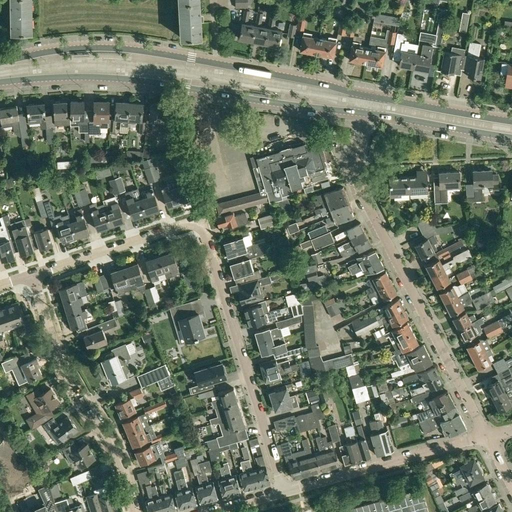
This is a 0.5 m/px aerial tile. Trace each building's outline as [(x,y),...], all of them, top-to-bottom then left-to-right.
[(32,31),(31,0),(11,0),(12,32),(23,32),(32,31)] [(179,0),(181,38),(201,37),(200,23),(200,14),(198,0),(179,0)] [(436,19),(438,19),(433,43),(441,44),(447,9),(445,9),(438,13),(436,19)] [(245,10),(239,39),(243,39),(243,40),(251,42),(255,26),(247,24),(250,11),(245,10)] [(462,12),(460,23),(467,25),(469,13),(462,12)] [(258,13),(255,26),(251,42),(252,42),(252,41),(256,42),(256,43),(264,45),(268,29),(260,27),(263,14),(258,13)] [(305,15),(299,13),(297,29),(303,30),(305,15)] [(268,29),(264,45),(265,45),(265,44),(269,45),(269,46),(278,48),(279,43),(281,31),(273,29),(276,16),(271,15),(268,29)] [(389,24),(398,26),(399,18),(391,16),(389,24)] [(346,35),(348,22),(340,21),(337,33),(346,35)] [(348,22),(346,35),(353,36),(356,23),(348,22)] [(290,23),(287,36),(293,37),(296,24),(290,23)] [(388,43),(394,44),(396,37),(397,32),(389,30),(387,43),(388,43)] [(316,54),(319,39),(311,37),(312,34),(303,32),(303,35),(300,50),(316,54)] [(327,40),(319,39),(316,54),(333,57),(336,44),(336,41),(335,40),(336,38),(328,37),(327,40)] [(369,48),(366,63),(382,66),(383,62),(385,51),(386,51),(388,43),(387,43),(388,40),(385,39),(371,37),(369,48)] [(417,45),(413,68),(428,71),(429,63),(433,41),(419,39),(417,45)] [(396,42),(393,58),(400,59),(399,65),(413,68),(417,45),(406,43),(406,41),(403,40),(403,43),(396,42)] [(361,43),(352,41),(349,60),(366,63),(369,48),(361,46),(361,43)] [(467,56),(464,55),(461,71),(468,72),(467,76),(480,79),(484,59),(477,58),(480,44),(469,42),(467,56)] [(464,55),(465,49),(452,47),(451,53),(444,52),(441,71),(453,74),(454,70),(461,71),(464,55)] [(511,65),(501,64),(500,73),(506,74),(505,83),(505,87),(511,87),(511,65)] [(71,102),(71,106),(71,119),(79,119),(79,125),(79,132),(85,132),(85,137),(85,142),(89,142),(89,137),(89,134),(89,132),(89,122),(89,121),(83,121),(83,119),(84,119),(84,110),(84,105),(84,101),(71,102)] [(89,132),(89,134),(100,134),(100,127),(101,127),(108,127),(108,120),(109,120),(109,106),(109,101),(100,101),(100,102),(94,101),(94,105),(94,110),(94,121),(89,122),(89,132)] [(67,102),(53,102),(54,106),(54,117),(55,125),(65,125),(70,124),(70,116),(67,116),(67,106),(67,102)] [(121,127),(128,127),(128,117),(129,103),(116,102),(116,106),(116,118),(121,118),(121,127)] [(44,103),(27,105),(28,110),(28,119),(27,119),(28,124),(40,123),(45,122),(46,128),(52,127),(51,115),(45,116),(45,109),(44,103)] [(128,117),(128,123),(136,123),(136,119),(142,120),(142,108),(143,104),(129,103),(128,117)] [(147,115),(146,122),(145,134),(157,135),(158,122),(161,122),(161,128),(167,129),(167,121),(166,121),(166,116),(163,116),(164,106),(158,105),(158,104),(152,103),(152,105),(151,105),(150,109),(150,115),(147,115)] [(0,108),(0,115),(1,123),(2,127),(12,126),(13,133),(20,138),(21,140),(24,140),(25,146),(29,145),(25,116),(18,117),(17,110),(17,106),(0,108)] [(138,134),(145,134),(146,122),(139,121),(138,134)] [(169,155),(173,155),(179,154),(179,153),(185,152),(180,133),(168,136),(164,137),(169,155)] [(328,177),(325,168),(325,167),(325,166),(324,166),(322,158),(322,157),(321,156),(319,149),(319,148),(319,147),(318,147),(317,147),(318,147),(307,150),(306,144),(305,143),(304,143),(293,147),(292,147),(291,146),(290,146),(280,150),(280,149),(279,150),(279,151),(278,151),(268,154),(267,154),(257,157),(256,157),(256,158),(256,159),(257,159),(259,166),(262,176),(257,178),(258,182),(261,192),(217,204),(217,206),(220,214),(269,199),(269,202),(281,198),(281,196),(293,193),(291,187),(294,186),(295,191),(299,190),(298,185),(310,182),(322,179),(328,177)] [(186,152),(179,154),(184,171),(191,169),(186,152)] [(156,164),(150,166),(154,180),(161,178),(156,164)] [(154,180),(150,166),(144,168),(148,182),(154,180)] [(73,169),(57,171),(58,179),(75,176),(73,169)] [(484,184),(488,184),(489,192),(498,191),(497,174),(492,175),(491,170),(481,171),(481,170),(473,171),(474,185),(466,185),(467,201),(483,200),(482,186),(484,186),(484,184)] [(440,188),(434,189),(435,201),(435,203),(447,202),(447,189),(460,189),(460,186),(459,176),(459,172),(439,173),(439,176),(440,188)] [(174,181),(176,188),(181,204),(189,201),(189,200),(194,198),(186,173),(179,175),(180,179),(174,181)] [(416,176),(407,177),(408,192),(409,195),(418,194),(418,191),(427,191),(426,173),(416,174),(416,176)] [(120,176),(115,178),(119,191),(124,189),(120,176)] [(407,177),(389,178),(390,196),(398,195),(401,195),(409,195),(408,192),(407,177)] [(113,193),(119,191),(115,178),(109,180),(113,193)] [(174,181),(167,183),(161,185),(168,207),(174,205),(174,206),(181,204),(176,188),(174,181)] [(85,187),(79,189),(84,203),(89,201),(85,187)] [(317,200),(314,201),(315,205),(322,203),(346,194),(343,187),(324,193),(316,196),(317,200)] [(131,190),(125,192),(126,197),(125,197),(132,219),(138,217),(138,218),(146,215),(141,199),(137,188),(131,190)] [(147,197),(141,199),(146,215),(154,213),(153,212),(159,210),(152,188),(145,190),(147,197)] [(79,204),(84,203),(79,189),(74,191),(79,204)] [(320,207),(314,209),(316,213),(321,211),(349,202),(346,194),(322,203),(323,206),(320,208),(320,207)] [(48,196),(42,198),(48,216),(52,227),(56,225),(62,242),(68,240),(68,241),(76,239),(71,222),(68,214),(61,216),(61,214),(54,216),(48,196)] [(103,200),(104,204),(111,227),(118,224),(118,223),(124,221),(116,196),(103,200)] [(42,198),(35,200),(41,217),(41,218),(48,216),(42,198)] [(288,198),(276,201),(281,213),(292,209),(288,198)] [(96,202),(89,204),(90,208),(97,230),(103,228),(103,229),(111,227),(104,204),(97,206),(96,202)] [(349,202),(321,211),(322,215),(326,214),(328,217),(352,209),(349,202)] [(328,217),(325,218),(328,226),(336,223),(355,217),(352,209),(328,217)] [(77,220),(71,222),(76,239),(83,236),(83,235),(88,233),(81,211),(75,213),(77,220)] [(299,212),(294,214),(296,222),(302,220),(299,212)] [(245,213),(241,215),(234,217),(233,213),(216,218),(219,227),(224,225),(225,228),(230,227),(230,228),(248,223),(245,213)] [(274,213),(258,218),(261,229),(277,225),(274,213)] [(7,214),(1,216),(4,223),(4,225),(6,231),(6,232),(9,240),(10,245),(16,243),(19,252),(20,256),(33,251),(33,250),(32,247),(29,239),(25,226),(23,220),(23,219),(10,223),(9,222),(7,214)] [(417,223),(420,229),(431,223),(434,229),(436,228),(435,217),(428,217),(417,223)] [(296,222),(286,226),(289,234),(299,230),(296,222)] [(364,230),(360,223),(352,227),(345,230),(344,230),(334,235),(337,240),(347,234),(349,238),(364,230)] [(434,229),(431,223),(420,229),(423,234),(434,229)] [(473,223),(469,232),(475,235),(479,225),(473,223)] [(35,237),(38,246),(39,250),(53,245),(48,230),(43,231),(42,229),(34,232),(31,224),(25,226),(29,239),(35,237)] [(307,232),(310,240),(328,233),(324,224),(307,232)] [(425,239),(415,244),(416,245),(421,257),(422,257),(429,254),(434,251),(437,250),(434,243),(437,242),(434,235),(437,234),(445,232),(444,226),(436,228),(434,229),(423,234),(425,239)] [(460,231),(462,234),(462,236),(469,234),(466,228),(460,231)] [(368,237),(364,230),(349,238),(351,241),(346,244),(346,243),(337,247),(340,252),(368,237)] [(334,241),(332,236),(330,232),(328,233),(310,240),(300,244),(302,249),(313,244),(315,249),(334,241)] [(286,236),(278,239),(281,247),(289,244),(286,236)] [(235,239),(224,243),(228,257),(237,254),(239,261),(241,260),(244,259),(244,260),(249,258),(267,253),(268,253),(264,241),(252,245),(246,247),(245,246),(243,237),(238,239),(238,238),(235,238),(235,239)] [(357,253),(365,248),(371,245),(372,245),(368,237),(340,252),(341,255),(342,255),(343,257),(353,254),(356,252),(357,253)] [(14,257),(10,245),(9,240),(0,242),(0,258),(1,262),(14,257)] [(451,251),(448,246),(436,252),(439,257),(442,255),(444,259),(451,255),(449,252),(451,251)] [(292,247),(285,250),(287,255),(294,252),(292,247)] [(439,259),(426,265),(432,277),(444,270),(449,268),(472,257),(468,249),(453,256),(453,258),(453,259),(441,265),(439,259)] [(360,266),(379,259),(375,251),(375,250),(374,251),(368,253),(357,258),(359,262),(348,268),(350,272),(360,266)] [(167,252),(159,255),(166,278),(179,273),(172,252),(167,253),(167,252)] [(159,280),(166,278),(159,255),(151,257),(152,258),(146,260),(153,282),(155,286),(149,287),(154,301),(160,299),(156,289),(161,287),(160,282),(159,280)] [(253,272),(249,258),(244,260),(244,259),(241,260),(239,261),(230,264),(234,278),(244,275),(246,282),(262,278),(259,270),(253,272)] [(383,266),(379,259),(360,266),(350,272),(352,275),(363,270),(365,274),(376,270),(383,267),(383,268),(384,267),(383,266)] [(131,264),(124,267),(129,283),(131,289),(137,287),(138,290),(139,289),(140,292),(142,293),(145,292),(148,303),(154,301),(149,287),(144,289),(144,288),(145,287),(137,263),(132,265),(131,264)] [(316,263),(302,266),(304,273),(305,272),(309,282),(311,289),(327,285),(326,281),(324,274),(318,276),(316,269),(317,269),(316,263)] [(468,274),(474,272),(476,271),(473,264),(455,273),(458,280),(468,274)] [(507,264),(500,268),(502,272),(509,269),(507,264)] [(122,285),(129,283),(124,267),(116,269),(116,270),(110,272),(117,294),(124,291),(122,285)] [(189,286),(194,284),(186,268),(181,271),(189,286)] [(444,270),(432,277),(437,288),(450,281),(448,278),(446,274),(451,272),(449,268),(444,270)] [(391,281),(389,277),(385,271),(367,280),(366,281),(366,282),(366,283),(367,284),(368,285),(369,285),(370,285),(371,287),(366,290),(368,293),(378,288),(391,281)] [(476,271),(474,272),(468,274),(458,280),(460,284),(478,275),(476,271)] [(98,276),(102,289),(103,292),(109,291),(104,274),(98,276)] [(97,291),(102,289),(98,276),(93,277),(97,291)] [(246,282),(242,283),(244,289),(238,291),(242,304),(263,298),(259,285),(271,282),(269,276),(262,278),(246,282)] [(502,282),(505,288),(511,284),(511,278),(510,276),(501,281),(502,282)] [(397,293),(391,281),(378,288),(368,293),(370,298),(374,296),(376,297),(379,302),(384,299),(397,293)] [(59,289),(61,295),(60,295),(62,301),(63,301),(63,302),(81,296),(85,295),(91,293),(87,283),(83,284),(82,282),(59,289)] [(309,282),(299,283),(300,291),(311,289),(309,282)] [(439,292),(445,303),(462,294),(458,286),(454,285),(452,286),(439,292)] [(318,289),(312,290),(317,300),(322,298),(318,289)] [(312,301),(317,300),(312,290),(307,292),(312,301)] [(474,305),(490,296),(488,291),(471,299),(474,305)] [(301,292),(285,296),(288,306),(302,302),(301,292)] [(303,304),(313,304),(312,301),(307,292),(303,293),(303,304)] [(462,294),(445,303),(451,314),(463,308),(462,306),(467,304),(462,294)] [(85,295),(81,296),(63,302),(65,308),(64,308),(66,314),(67,314),(67,315),(81,310),(79,304),(87,301),(85,295)] [(492,301),(490,296),(474,305),(476,309),(492,301)] [(399,299),(398,298),(391,301),(382,306),(385,311),(375,316),(373,314),(365,318),(369,324),(403,307),(401,304),(402,302),(400,300),(399,299)] [(114,301),(116,310),(118,316),(125,313),(121,299),(114,301)] [(337,302),(332,305),(336,315),(342,312),(337,302)] [(5,307),(5,309),(11,326),(23,322),(17,303),(5,307)] [(198,337),(205,335),(198,314),(194,316),(190,303),(175,307),(186,342),(198,338),(198,337)] [(247,318),(269,312),(266,303),(244,309),(247,318)] [(296,316),(299,315),(301,315),(303,314),(301,303),(293,306),(296,316)] [(331,317),(336,315),(332,305),(327,307),(331,317)] [(386,328),(401,321),(408,317),(407,316),(408,315),(406,310),(405,311),(403,307),(369,324),(365,318),(352,325),(356,334),(364,331),(371,328),(371,329),(383,322),(386,328)] [(81,310),(67,315),(69,321),(68,321),(70,327),(71,327),(71,328),(76,327),(78,333),(87,329),(83,317),(91,314),(89,308),(81,310)] [(0,329),(11,326),(5,309),(0,310),(0,329)] [(267,322),(273,320),(272,317),(281,315),(280,309),(269,312),(247,318),(249,327),(267,322)] [(465,311),(461,313),(452,318),(458,329),(476,320),(473,314),(468,317),(465,311)] [(30,313),(21,316),(23,322),(30,320),(32,319),(30,313)] [(270,329),(270,328),(255,333),(258,344),(273,340),(283,337),(281,328),(302,322),(301,315),(299,315),(296,316),(276,322),(277,327),(270,329)] [(482,326),(485,334),(504,325),(500,317),(482,326)] [(480,318),(476,320),(458,329),(464,340),(473,336),(476,334),(479,332),(480,329),(478,325),(483,322),(480,318)] [(97,331),(83,337),(88,350),(107,342),(103,332),(114,327),(111,319),(95,326),(97,331)] [(392,343),(413,332),(407,322),(400,326),(384,334),(386,338),(389,337),(392,343)] [(505,328),(504,325),(485,334),(487,337),(505,328)] [(151,331),(144,334),(148,343),(155,341),(151,331)] [(418,343),(413,332),(392,343),(395,350),(393,351),(394,354),(395,354),(398,354),(401,353),(400,352),(418,343)] [(481,338),(476,342),(467,346),(472,357),(485,351),(490,348),(485,339),(484,340),(481,338)] [(273,340),(258,344),(262,356),(273,352),(274,355),(287,351),(285,342),(274,345),(273,340)] [(350,344),(343,346),(345,354),(352,352),(350,344)] [(410,361),(428,353),(423,344),(411,351),(400,357),(398,354),(395,354),(394,354),(390,356),(393,360),(395,359),(399,366),(410,361)] [(102,377),(107,375),(108,375),(109,376),(110,375),(113,382),(127,377),(125,370),(128,368),(125,360),(130,358),(125,345),(112,350),(114,356),(113,356),(113,355),(110,354),(106,355),(105,358),(105,359),(103,360),(104,363),(97,365),(102,377)] [(303,346),(293,349),(294,354),(294,355),(305,352),(303,346)] [(490,348),(485,351),(472,357),(478,368),(491,362),(489,358),(488,356),(493,353),(490,348)] [(428,353),(410,361),(399,366),(400,369),(394,371),(395,375),(415,370),(423,366),(432,361),(428,353)] [(348,365),(352,364),(358,362),(357,361),(353,362),(351,354),(345,355),(348,365)] [(18,355),(1,362),(3,367),(5,371),(14,367),(18,375),(24,372),(24,373),(27,380),(28,381),(28,380),(32,379),(41,375),(36,364),(38,363),(36,358),(31,360),(29,356),(20,359),(18,355)] [(320,355),(310,358),(310,359),(313,375),(325,372),(322,361),(320,355)] [(345,355),(339,357),(342,367),(347,365),(348,365),(345,355)] [(342,367),(339,357),(334,358),(336,368),(342,367)] [(496,361),(492,363),(496,370),(507,364),(503,357),(496,361)] [(330,370),(336,368),(334,358),(327,359),(330,370)] [(263,369),(264,373),(289,365),(288,360),(276,363),(275,359),(260,364),(262,370),(263,369)] [(303,378),(313,375),(310,359),(298,363),(303,378)] [(330,370),(327,359),(322,361),(325,372),(330,370)] [(358,362),(352,364),(348,365),(347,365),(350,377),(361,373),(358,362)] [(199,385),(190,387),(192,394),(214,387),(212,381),(213,381),(218,380),(226,377),(225,374),(226,374),(224,365),(222,365),(222,363),(195,370),(199,385)] [(296,363),(289,365),(264,373),(265,376),(264,376),(266,383),(281,379),(280,374),(297,369),(296,363)] [(158,367),(151,371),(155,382),(163,378),(165,378),(171,375),(167,364),(158,367)] [(496,370),(498,374),(509,369),(507,364),(496,370)] [(421,381),(439,374),(435,367),(425,370),(402,379),(404,384),(419,377),(421,381)] [(498,374),(501,379),(511,374),(509,369),(498,374)] [(444,384),(439,374),(421,381),(423,386),(411,391),(412,395),(426,390),(444,384)] [(171,375),(165,378),(169,387),(175,384),(171,375)] [(363,385),(360,375),(350,378),(353,388),(363,385)] [(385,379),(376,381),(380,393),(388,390),(385,379)] [(502,388),(501,385),(498,380),(487,386),(493,398),(511,390),(508,385),(502,388)] [(270,392),(272,402),(289,397),(286,387),(292,385),(292,383),(274,389),(275,391),(270,392)] [(375,384),(367,386),(370,395),(378,393),(375,384)] [(352,389),(356,401),(367,398),(364,385),(352,389)] [(26,394),(30,401),(37,413),(26,419),(32,428),(43,422),(40,417),(51,411),(49,407),(58,403),(50,388),(41,394),(37,388),(26,394)] [(140,388),(135,390),(128,393),(130,398),(115,404),(120,416),(135,410),(133,404),(137,403),(135,399),(143,396),(140,388)] [(215,408),(222,406),(238,402),(234,388),(218,393),(220,399),(212,401),(215,408)] [(216,394),(214,389),(199,393),(201,398),(216,394)] [(316,389),(306,392),(308,402),(318,399),(316,389)] [(326,390),(319,392),(322,401),(329,399),(326,390)] [(391,390),(379,394),(382,404),(383,406),(395,403),(392,395),(391,390)] [(511,392),(511,390),(493,398),(499,411),(511,404),(511,392)] [(433,396),(431,391),(423,393),(412,398),(414,404),(425,399),(433,396)] [(426,411),(451,398),(447,391),(429,400),(431,404),(424,408),(426,411)] [(291,403),(289,397),(272,402),(275,411),(280,409),(281,412),(299,406),(297,402),(291,403)] [(455,406),(451,398),(426,411),(416,413),(421,422),(455,406)] [(150,418),(148,413),(167,406),(165,400),(144,409),(145,413),(123,422),(128,434),(149,425),(146,419),(150,418)] [(211,424),(214,423),(226,419),(242,414),(238,402),(222,406),(215,408),(217,416),(209,419),(211,424)] [(311,405),(313,411),(317,427),(320,426),(318,419),(325,417),(320,402),(311,405)] [(441,429),(445,437),(466,427),(465,426),(459,414),(455,406),(421,422),(419,423),(424,433),(441,425),(443,428),(441,429)] [(359,410),(352,412),(356,425),(362,423),(359,410)] [(313,411),(304,414),(309,429),(317,427),(313,411)] [(373,414),(375,420),(385,452),(393,450),(392,446),(387,430),(383,431),(378,412),(373,414)] [(229,444),(237,442),(239,441),(236,430),(246,427),(242,414),(226,419),(214,423),(214,424),(219,422),(222,435),(216,437),(219,447),(229,444)] [(299,432),(309,429),(304,414),(295,417),(299,432)] [(54,420),(52,418),(43,425),(57,444),(63,440),(77,430),(67,417),(57,424),(54,420)] [(277,431),(284,429),(288,428),(285,417),(274,421),(277,431)] [(399,417),(389,419),(391,428),(401,426),(399,417)] [(345,464),(363,458),(358,441),(351,420),(348,420),(350,426),(344,428),(346,436),(350,435),(353,443),(340,446),(340,448),(345,464)] [(385,453),(385,452),(375,420),(369,421),(372,433),(370,434),(376,455),(385,453)] [(333,442),(340,440),(336,424),(328,426),(333,442)] [(152,443),(157,440),(163,438),(161,434),(155,436),(151,425),(149,425),(128,434),(133,446),(150,439),(152,443)] [(361,440),(358,441),(363,458),(370,456),(368,449),(361,425),(357,426),(361,440)] [(316,453),(321,470),(329,468),(322,440),(321,435),(316,437),(320,452),(316,453)] [(255,445),(257,452),(261,451),(259,444),(257,439),(257,438),(249,441),(250,447),(255,445)] [(302,440),(307,456),(312,473),(321,470),(316,453),(312,454),(308,439),(302,440)] [(327,439),(322,440),(329,468),(339,465),(332,441),(328,442),(327,439)] [(229,444),(230,449),(231,450),(239,448),(237,442),(229,444)] [(86,445),(77,449),(74,443),(59,451),(62,455),(65,453),(70,463),(75,460),(79,467),(94,459),(86,445)] [(183,450),(184,450),(183,445),(174,448),(175,453),(164,456),(163,453),(160,454),(163,462),(185,456),(183,450)] [(140,464),(159,456),(156,450),(153,452),(150,446),(135,452),(140,464)] [(288,462),(293,478),(312,473),(307,456),(293,459),(290,446),(282,448),(286,462),(288,462)] [(183,450),(185,456),(186,459),(190,457),(190,455),(197,453),(195,447),(184,450),(183,450)] [(211,459),(212,462),(221,459),(219,452),(218,447),(208,450),(211,459)] [(239,474),(243,487),(244,490),(245,490),(245,492),(250,490),(250,489),(253,488),(245,460),(244,458),(243,453),(238,454),(243,473),(239,474)] [(196,458),(201,473),(209,500),(212,500),(212,501),(217,500),(216,498),(217,498),(213,482),(209,483),(207,477),(215,474),(212,462),(211,459),(204,461),(202,454),(196,456),(196,458)] [(265,485),(265,486),(270,485),(269,483),(270,483),(262,455),(258,457),(261,468),(257,469),(262,486),(265,485)] [(458,478),(480,467),(477,461),(476,462),(474,458),(462,464),(459,455),(448,458),(450,464),(452,463),(453,462),(455,462),(456,464),(458,466),(451,469),(454,475),(456,474),(458,478)] [(206,501),(209,500),(201,473),(196,458),(190,459),(194,475),(197,474),(200,486),(196,487),(199,499),(200,503),(201,503),(202,504),(207,503),(206,501)] [(245,460),(253,488),(256,487),(256,489),(261,487),(261,486),(262,486),(257,469),(252,471),(249,459),(245,460)] [(45,460),(39,463),(42,469),(49,466),(45,460)] [(223,463),(224,467),(232,494),(235,493),(235,495),(240,493),(239,492),(240,492),(236,475),(232,476),(228,462),(223,463)] [(432,490),(442,486),(445,484),(443,479),(438,480),(437,478),(439,477),(431,462),(422,466),(432,490)] [(149,474),(156,472),(154,465),(147,467),(149,474)] [(229,495),(232,494),(224,467),(220,468),(223,479),(219,480),(222,493),(223,496),(224,496),(225,498),(229,496),(229,495)] [(465,487),(475,481),(484,477),(481,473),(483,472),(480,467),(458,478),(454,480),(457,484),(460,482),(463,488),(453,493),(455,496),(467,490),(465,487)] [(88,470),(79,474),(82,481),(91,477),(88,470)] [(183,470),(178,472),(188,506),(190,506),(191,507),(196,506),(195,504),(197,504),(192,487),(188,488),(183,470)] [(146,471),(137,473),(139,484),(149,481),(146,471)] [(186,507),(188,506),(178,472),(174,473),(179,491),(175,493),(178,505),(180,509),(181,509),(181,510),(186,508),(186,507)] [(73,485),(82,481),(79,474),(70,478),(73,485)] [(487,484),(486,482),(468,492),(467,490),(455,496),(456,498),(463,494),(465,498),(474,494),(476,499),(491,491),(490,490),(491,488),(489,485),(487,484)] [(49,486),(50,487),(51,492),(53,498),(61,496),(57,483),(49,486)] [(159,484),(163,496),(167,511),(168,511),(170,511),(173,511),(175,511),(175,510),(176,510),(171,493),(167,495),(164,483),(159,484)] [(150,500),(146,501),(148,511),(158,511),(151,487),(150,484),(146,485),(150,500)] [(95,494),(87,496),(91,509),(91,511),(95,511),(101,510),(101,511),(117,511),(115,503),(115,501),(114,496),(112,495),(112,493),(111,493),(109,494),(108,489),(105,486),(98,489),(97,492),(97,493),(95,494)] [(155,486),(151,487),(158,511),(167,511),(163,496),(158,497),(155,486)] [(445,492),(442,486),(432,490),(439,505),(444,502),(441,494),(445,492)] [(427,511),(421,488),(336,511),(427,511)] [(495,497),(493,493),(492,493),(491,491),(476,499),(479,503),(467,509),(468,511),(472,511),(481,507),(489,503),(495,500),(494,498),(495,497)] [(57,511),(54,499),(45,503),(39,506),(38,503),(30,507),(32,511),(29,511),(57,511)] [(57,508),(58,511),(84,511),(82,504),(80,505),(70,508),(69,504),(68,501),(67,499),(55,502),(57,508)] [(449,511),(444,502),(439,504),(443,511),(449,511)]
